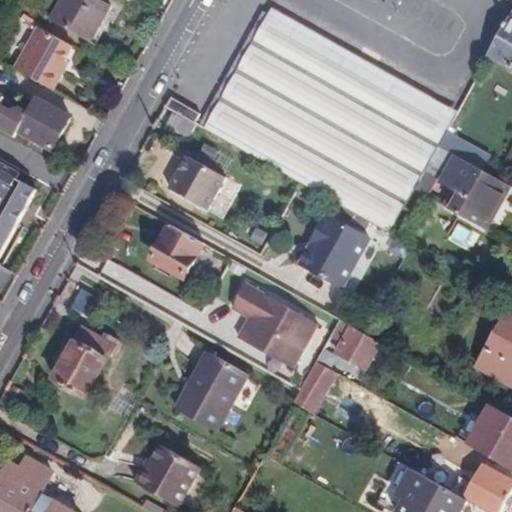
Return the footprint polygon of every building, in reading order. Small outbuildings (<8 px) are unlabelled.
[(67,0),(54,23),(93,45),(111,10),(92,0),(67,0)] [(442,183),(457,156),(441,147),(455,120),(273,15),(210,128),(394,235),(404,241),(432,191),(438,181),(442,183)] [(511,15),(490,56),(511,67),(511,15)] [(18,71),(56,92),(64,78),(60,75),(67,63),(75,49),(42,30),(18,71)] [(60,75),(64,78),(72,65),(67,63),(60,75)] [(175,96),(170,106),(178,110),(185,114),(199,122),(203,112),(175,96)] [(0,131),(2,133),(8,122),(17,107),(0,97),(0,131)] [(23,144),(45,156),(50,148),(57,152),(73,122),(40,104),(24,131),(23,133),(27,136),(23,144)] [(185,114),(178,110),(171,123),(193,136),(200,123),(199,122),(185,114)] [(23,133),(24,131),(8,122),(2,133),(23,144),(27,136),(23,133)] [(173,188),(211,209),(229,177),(191,156),(173,188)] [(511,189),(511,187),(457,156),(442,183),(460,194),(451,210),(489,232),(511,189)] [(0,265),(38,196),(19,185),(21,178),(0,166),(0,265)] [(310,267),(347,288),(374,241),(332,217),(322,235),(305,264),(310,267)] [(472,250),(479,233),(456,224),(449,240),(472,250)] [(207,245),(176,227),(159,257),(160,266),(183,278),(191,274),(207,245)] [(467,289),(472,280),(461,273),(456,283),(467,289)] [(303,374),(328,330),(251,286),(237,310),(250,318),(253,312),(263,318),(260,323),(249,343),(303,374)] [(77,304),(98,316),(107,299),(86,288),(77,304)] [(347,324),(366,335),(381,309),(360,296),(345,322),(347,324)] [(253,312),(250,318),(260,323),(263,318),(253,312)] [(511,385),(511,319),(509,318),(481,368),(511,385)] [(347,324),(338,340),(349,345),(343,356),(370,371),(384,345),(366,335),(347,324)] [(91,399),(123,339),(115,334),(111,342),(88,328),(58,380),(91,399)] [(219,433),(253,376),(215,354),(181,410),(219,433)] [(318,416),(342,375),(323,365),(299,406),(318,416)] [(511,471),(511,417),(499,410),(475,451),(511,471)] [(204,468),(167,446),(153,470),(148,467),(138,483),(181,508),(204,468)] [(56,472),(33,459),(26,471),(16,465),(0,492),(0,508),(0,511),(77,511),(45,493),(56,472)] [(479,508),(486,511),(506,511),(511,501),(511,482),(486,468),(474,488),(461,480),(453,493),(479,508)] [(476,511),(479,508),(453,493),(416,472),(410,482),(401,496),(409,501),(403,511),(476,511)] [(380,507),(389,511),(403,511),(409,501),(401,496),(410,482),(399,475),(380,507)]
